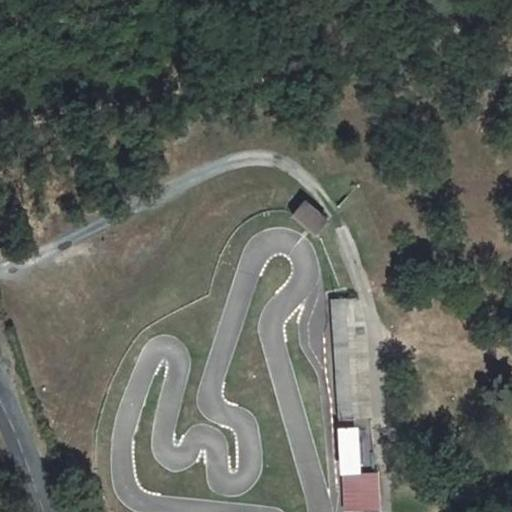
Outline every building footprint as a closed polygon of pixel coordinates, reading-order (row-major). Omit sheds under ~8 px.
[(303,203),(292,215),(314,235),(326,223),(303,203)] [(0,259),(10,255),(6,245),(0,247),(0,259)] [(372,418),(366,327),(359,300),(353,300),(352,297),(345,298),(352,420),(372,418)] [(356,443),(355,427),(343,428),(345,473),(357,472),(357,461),(356,443)] [(365,460),(364,443),(356,443),(357,461),(365,460)] [(357,472),(345,473),(346,510),(378,509),(376,471),(357,472)]
